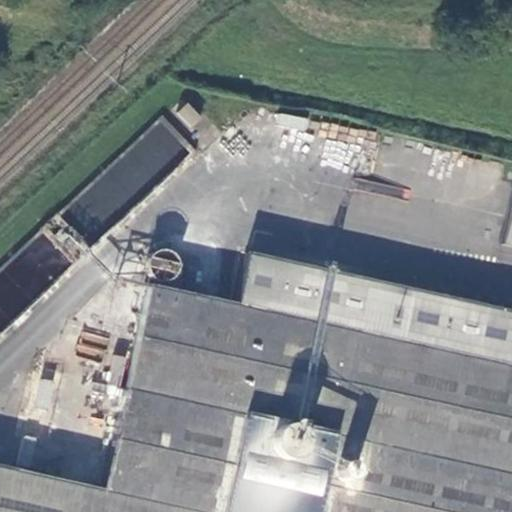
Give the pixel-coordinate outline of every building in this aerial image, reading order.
[(175,116),(192,128),(201,115),(185,103),(175,116)] [(112,164),(125,179),(131,174),(143,187),(189,145),(164,117),(112,164)] [(508,214),(511,195),(511,184),(502,182),(494,211),(508,214)] [(511,195),(508,214),(503,235),(502,244),(511,245),(511,195)] [(511,511),(511,312),(248,254),(236,304),(121,279),(96,379),(37,368),(12,467),(0,464),(0,511),(511,511)]
